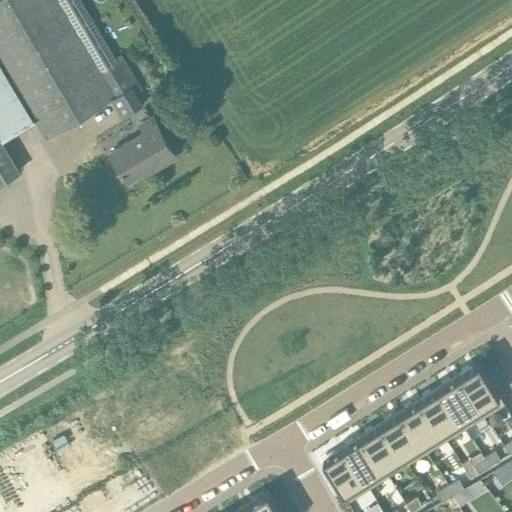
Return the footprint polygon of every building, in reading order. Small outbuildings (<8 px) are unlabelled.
[(0,0),(0,183),(19,172),(13,162),(0,140),(35,119),(45,137),(112,97),(123,115),(143,103),(137,93),(143,89),(122,54),(112,60),(100,67),(61,1),(60,0),(0,0)] [(141,124),(145,131),(110,151),(128,181),(153,165),(155,168),(175,156),(152,117),(141,124)] [(511,321),(500,332),(511,345),(511,321)] [(479,360),(459,373),(485,414),(505,402),(479,360)] [(459,373),(440,385),(466,427),(485,414),(459,373)] [(440,385),(420,397),(446,439),(466,427),(440,385)] [(420,397),(401,409),(427,451),(446,439),(420,397)] [(401,409),(382,421),(408,463),(427,451),(401,409)] [(382,421),(362,433),(388,475),(408,463),(382,421)] [(362,433),(343,446),(369,487),(388,475),(362,433)] [(343,446),(323,458),(349,499),(369,487),(343,446)] [(495,449),(484,456),(489,464),(500,458),(495,449)] [(484,456),(473,462),(478,471),(489,464),(484,456)] [(511,457),(493,469),(504,483),(511,475),(511,457)] [(460,478),(448,485),(453,493),(464,486),(460,478)] [(448,485),(437,491),(442,499),(452,493),(453,493),(448,485)] [(453,493),(452,493),(458,504),(472,495),(466,485),(464,486),(453,493)] [(280,511),(268,490),(247,502),(253,511),(280,511)] [(417,496),(406,503),(411,511),(422,504),(417,496)] [(230,511),(253,511),(247,502),(230,511)]
